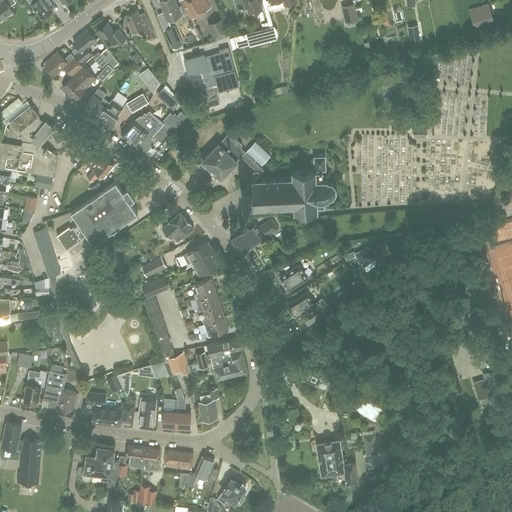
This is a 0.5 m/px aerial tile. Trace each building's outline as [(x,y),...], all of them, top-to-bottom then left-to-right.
[(5,0),(0,0),(0,20),(13,12),(5,0)] [(55,2),(53,0),(36,0),(31,4),(42,18),(54,10),(50,5),(55,2)] [(164,12),(158,14),(164,29),(171,27),(168,19),(181,14),(185,12),(181,5),(178,6),(175,0),(161,0),(160,1),(164,12)] [(193,25),(196,23),(193,18),(210,8),(205,0),(179,0),(191,19),(190,20),(193,25)] [(268,0),(267,1),(266,0),(262,0),(270,27),(232,38),(234,44),(232,45),(232,48),(248,44),(249,46),(277,38),(277,35),(278,34),(277,30),(276,27),(273,23),(267,4),(283,0),(284,5),(297,1),(296,0),(268,0)] [(235,0),(237,5),(246,3),(249,13),(256,11),(262,10),(259,0),(235,0)] [(354,2),(341,5),(345,22),(358,19),(354,2)] [(471,16),(475,29),(495,22),(488,4),(480,6),(482,12),(471,16)] [(138,14),(137,10),(126,15),(132,31),(143,27),(146,34),(153,31),(145,11),(138,14)] [(223,17),(208,24),(214,40),(230,34),(223,17)] [(114,32),(107,23),(98,30),(109,45),(115,41),(118,44),(126,38),(119,28),(114,32)] [(411,47),(420,45),(417,26),(408,27),(411,47)] [(82,61),(92,53),(87,47),(96,39),(88,29),(74,42),(78,46),(73,50),(82,61)] [(178,33),(167,37),(172,48),(182,44),(178,33)] [(239,85),(228,47),(220,49),(220,52),(213,54),(214,55),(205,57),(204,54),(185,60),(189,74),(203,71),(207,85),(207,87),(202,88),(207,106),(219,102),(216,90),(219,89),(219,90),(239,85)] [(71,76),(82,66),(70,53),(64,58),(57,50),(43,64),(54,76),(63,67),(71,76)] [(102,79),(113,67),(108,62),(97,74),(102,79)] [(76,98),(85,89),(84,88),(95,77),(84,66),(64,86),(76,98)] [(151,81),(150,79),(146,82),(154,92),(159,82),(156,78),(151,81)] [(93,93),(84,105),(91,110),(90,112),(97,117),(105,106),(106,107),(110,102),(103,97),(106,93),(98,87),(94,93),(93,93)] [(143,92),(126,102),(132,112),(149,102),(143,92)] [(172,95),(166,102),(173,109),(179,102),(172,95)] [(105,106),(97,117),(110,126),(119,115),(118,114),(124,106),(112,98),(110,102),(106,107),(105,106)] [(17,136),(55,167),(57,154),(53,152),(49,148),(47,150),(40,145),(54,127),(46,121),(44,122),(37,117),(39,115),(31,105),(20,113),(10,122),(8,135),(17,136)] [(166,120),(165,122),(150,109),(147,112),(146,111),(142,115),(141,113),(139,116),(138,115),(136,118),(135,117),(122,132),(145,153),(159,136),(162,139),(174,126),(175,128),(187,115),(181,110),(178,114),(175,112),(174,113),(171,111),(164,119),(166,120)] [(427,137),(428,126),(413,125),(413,136),(427,137)] [(187,143),(194,135),(188,130),(181,138),(187,143)] [(0,165),(53,174),(55,167),(17,136),(8,135),(7,139),(0,137),(0,165)] [(242,144),(234,137),(232,139),(227,135),(219,143),(218,143),(202,159),(213,169),(212,170),(212,173),(216,176),(219,176),(219,175),(221,177),(237,160),(237,159),(241,155),(245,151),(240,147),(242,144)] [(241,155),(258,170),(255,171),(254,170),(253,170),(254,171),(253,173),(252,172),(251,173),(252,174),(252,178),(249,178),(249,180),(249,181),(247,183),(246,182),(244,184),(246,185),(246,188),(243,188),(242,187),(241,187),(242,189),(242,195),(245,198),(249,198),(249,200),(250,201),(253,201),(253,205),(252,205),(252,207),(254,207),(254,209),(255,208),(255,207),(264,206),(264,208),(265,208),(265,206),(274,206),(274,208),(275,207),(275,205),(283,205),(284,207),(285,207),(285,205),(292,205),(293,211),(294,211),(294,212),(296,212),(296,211),(316,209),(316,211),(318,211),(318,210),(319,210),(319,209),(318,208),(317,207),(324,206),(323,199),(325,199),(325,198),(328,199),(328,197),(331,196),(333,197),(334,196),(332,195),(336,192),(337,191),(336,191),(336,186),(337,186),(337,185),(335,185),(332,182),(333,181),(332,180),(331,181),(327,180),(327,178),(324,179),(324,178),(322,178),(322,169),(326,169),(325,155),(314,156),(314,159),(309,160),(310,169),(294,170),(293,168),(292,168),(292,170),(290,170),(290,176),(283,177),(284,174),(282,174),(283,176),(274,177),(273,175),(272,175),(272,176),(263,177),(263,175),(262,169),(254,161),(256,159),(262,164),(270,155),(255,141),(245,152),(244,152),(241,155)] [(103,156),(96,151),(86,163),(93,169),(87,176),(92,181),(99,173),(103,176),(114,163),(104,155),(103,156)] [(0,179),(7,180),(10,181),(12,170),(0,167),(0,179)] [(47,175),(45,187),(51,188),(54,176),(47,175)] [(101,179),(94,184),(97,189),(105,184),(101,179)] [(71,228),(69,226),(57,234),(66,248),(79,240),(78,239),(86,233),(93,244),(138,213),(130,203),(135,199),(133,196),(136,194),(136,192),(136,191),(135,190),(134,189),(133,189),(129,191),(128,188),(123,191),(116,181),(71,212),(78,222),(74,225),(74,226),(71,228)] [(35,209),(37,196),(26,194),(24,207),(35,209)] [(3,219),(11,220),(13,210),(6,208),(3,219)] [(170,236),(171,238),(173,237),(177,242),(193,227),(179,211),(165,224),(165,225),(161,228),(165,231),(165,234),(167,236),(170,236)] [(278,229),(272,218),(258,226),(254,221),(242,228),(241,227),(230,234),(237,246),(238,245),(242,253),(265,239),(264,237),(278,229)] [(35,236),(47,232),(46,227),(34,230),(35,236)] [(37,242),(49,238),(47,232),(35,236),(37,242)] [(39,248),(51,244),(49,238),(37,242),(39,248)] [(187,252),(183,254),(187,262),(192,260),(194,264),(200,261),(199,259),(201,258),(200,256),(202,255),(202,256),(204,255),(204,254),(213,249),(208,240),(187,251),(187,252)] [(41,253),(53,249),(51,244),(39,248),(41,253)] [(381,254),(376,244),(354,253),(359,263),(381,254)] [(17,252),(26,254),(23,246),(18,245),(17,252)] [(43,259),(55,255),(53,249),(41,253),(43,259)] [(154,249),(147,253),(150,260),(157,256),(154,249)] [(213,249),(204,254),(204,255),(202,256),(202,255),(200,256),(201,258),(199,259),(200,261),(194,264),(199,275),(209,270),(211,271),(215,268),(216,266),(220,264),(213,249)] [(10,263),(19,265),(31,267),(26,254),(17,252),(16,252),(16,256),(20,257),(19,261),(11,259),(10,263)] [(45,265),(57,261),(55,255),(43,259),(45,265)] [(147,276),(167,266),(161,255),(141,265),(147,276)] [(47,271),(59,267),(57,261),(45,265),(47,271)] [(308,278),(299,264),(280,276),(281,279),(280,279),(284,287),(286,286),(288,290),(308,278)] [(59,267),(47,271),(48,276),(60,272),(59,267)] [(146,296),(169,287),(164,275),(142,284),(146,296)] [(212,277),(194,283),(197,292),(194,294),(195,297),(199,296),(198,296),(216,290),(212,277)] [(293,296),(306,290),(304,284),(291,290),(293,296)] [(203,309),(220,303),(216,290),(198,296),(199,296),(202,305),(199,306),(200,310),(203,309)] [(310,315),(311,317),(327,304),(326,302),(323,298),(323,297),(322,296),(321,297),(321,298),(316,302),(316,303),(314,304),(307,292),(287,304),(296,318),(307,311),(310,316),(310,315)] [(145,305),(157,300),(155,295),(143,299),(145,305)] [(10,299),(10,298),(0,298),(0,315),(11,312),(10,305),(16,305),(15,299),(10,299)] [(147,309),(159,306),(157,300),(145,305),(147,309)] [(207,322),(225,316),(220,303),(203,309),(206,318),(202,319),(204,323),(207,322)] [(149,315),(160,310),(159,306),(147,309),(149,315)] [(20,318),(41,315),(40,309),(19,312),(20,318)] [(150,320),(162,316),(160,310),(149,315),(150,320)] [(152,325),(164,321),(162,316),(150,320),(152,325)] [(207,322),(204,323),(208,336),(229,329),(225,316),(207,322)] [(61,333),(57,319),(46,323),(49,336),(61,333)] [(154,331),(166,326),(164,321),(152,325),(154,331)] [(85,322),(75,327),(80,336),(90,332),(85,322)] [(156,336),(167,332),(166,326),(154,331),(156,336)] [(157,341),(169,337),(167,332),(156,336),(157,341)] [(239,354),(244,353),(243,348),(244,348),(241,335),(207,343),(210,353),(211,359),(228,356),(228,358),(239,355),(239,354)] [(159,346),(171,342),(169,337),(157,341),(159,346)] [(0,353),(7,353),(10,353),(8,340),(0,340),(0,353)] [(161,352),(173,348),(171,342),(159,346),(161,352)] [(490,357),(492,362),(497,360),(492,343),(485,345),(488,357),(490,357)] [(163,357),(175,353),(173,348),(161,352),(163,357)] [(176,355),(184,374),(194,369),(192,363),(188,364),(185,350),(175,354),(176,355)] [(211,359),(210,353),(206,353),(205,350),(196,353),(199,367),(208,365),(208,364),(212,363),(216,379),(248,371),(244,353),(239,354),(239,355),(228,358),(228,356),(211,359)] [(31,366),(33,354),(19,351),(17,363),(31,366)] [(176,355),(175,354),(175,353),(163,357),(164,360),(167,359),(174,373),(181,370),(183,374),(184,374),(176,355)] [(159,362),(152,364),(152,367),(152,369),(156,378),(168,373),(164,360),(159,362)] [(63,365),(51,362),(49,373),(43,399),(50,401),(48,410),(62,413),(61,415),(73,417),(75,410),(73,409),(75,400),(78,401),(80,393),(62,389),(66,373),(62,372),(63,365)] [(307,367),(302,379),(317,385),(320,380),(329,384),(331,383),(333,380),(332,377),(307,367)] [(27,383),(23,400),(37,403),(41,386),(44,386),(47,370),(40,369),(40,372),(39,376),(35,375),(34,384),(27,383)] [(132,370),(118,374),(120,379),(124,386),(130,383),(132,370)] [(493,405),(506,401),(497,370),(484,373),(486,378),(491,396),(493,405)] [(122,385),(116,372),(106,377),(112,389),(122,385)] [(491,396),(486,378),(474,382),(479,400),(491,396)] [(210,398),(213,398),(219,397),(217,387),(209,388),(210,398)] [(105,405),(107,392),(87,390),(86,403),(105,405)] [(153,424),(156,399),(141,397),(139,411),(140,412),(139,422),(141,423),(140,425),(148,426),(148,424),(153,424)] [(176,426),(178,399),(174,398),(174,405),(164,405),(163,410),(162,425),(176,426)] [(178,399),(176,426),(190,426),(191,412),(185,411),(186,399),(178,399)] [(202,420),(217,417),(214,399),(199,401),(202,420)] [(108,405),(105,423),(120,425),(121,420),(133,422),(135,403),(123,401),(122,407),(108,405)] [(105,423),(108,405),(95,404),(93,422),(105,423)] [(39,483),(41,439),(23,438),(23,440),(19,439),(22,425),(6,421),(1,445),(22,449),(21,473),(19,473),(19,482),(39,483)] [(364,435),(367,455),(378,453),(374,433),(364,435)] [(338,455),(342,454),(340,438),(316,441),(321,474),(331,472),(330,464),(339,462),(338,455)] [(141,465),(144,447),(127,444),(125,456),(127,457),(126,463),(141,465)] [(114,449),(107,448),(107,447),(106,447),(105,446),(104,446),(103,446),(102,446),(101,446),(100,447),(98,447),(97,453),(94,456),(87,455),(85,467),(82,467),(82,474),(81,476),(84,479),(85,479),(87,480),(89,479),(91,477),(92,475),(101,476),(101,480),(108,481),(107,485),(110,486),(109,498),(114,498),(116,482),(117,474),(119,463),(119,459),(113,459),(114,449)] [(144,447),(141,465),(158,467),(160,451),(158,448),(144,447)] [(191,468),(193,453),(168,450),(166,451),(164,465),(191,468)] [(330,464),(331,472),(344,470),(346,482),(358,480),(355,460),(346,461),(346,457),(343,457),(342,454),(338,455),(339,462),(330,464)] [(207,478),(215,460),(203,455),(195,474),(190,472),(185,483),(195,487),(200,475),(207,478)] [(128,464),(119,463),(117,474),(127,475),(128,464)] [(185,483),(190,472),(180,471),(180,480),(185,483)] [(243,490),(245,491),(248,486),(243,483),(242,484),(232,477),(218,497),(225,502),(229,496),(240,503),(245,496),(241,493),(243,490)] [(140,489),(139,501),(156,503),(157,489),(150,489),(151,485),(140,484),(140,489)] [(133,492),(128,492),(127,500),(139,501),(140,489),(134,488),(133,492)] [(211,497),(208,509),(219,511),(222,507),(216,499),(216,498),(211,497)] [(122,511),(124,501),(108,499),(106,511),(122,511)]
